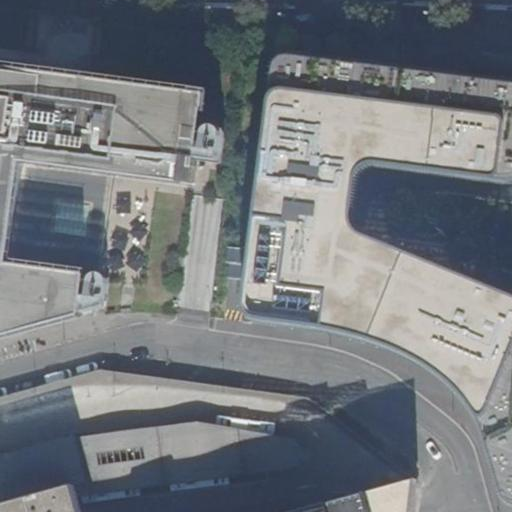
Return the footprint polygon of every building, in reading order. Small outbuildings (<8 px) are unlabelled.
[(246,63),(249,42),(234,40),(231,61),(246,63)] [(274,66),(270,75),(246,305),(245,308),(246,311),(247,313),(248,316),(251,317),(252,318),(255,319),(273,320),(289,322),(312,326),(338,332),(359,337),(382,344),(398,349),(412,355),(424,362),(437,370),(443,375),(456,387),(464,398),(471,407),(478,417),(485,429),(490,440),(494,450),(499,467),(504,495),(505,498),(508,501),(510,504),(511,504),(511,293),(357,237),(351,233),(348,228),(347,219),(350,185),(352,179),(355,174),(358,171),(363,168),(371,167),(498,183),(504,184),(511,184),(511,82),(291,58),(282,59),(274,66)] [(0,339),(2,339),(1,337),(27,330),(27,332),(30,331),(30,330),(53,324),(53,325),(55,325),(84,317),(85,308),(93,312),(100,313),(105,309),(109,300),(109,279),(107,276),(104,273),(117,173),(129,175),(128,176),(133,177),(133,175),(156,178),(156,181),(159,181),(160,179),(183,182),(183,185),(196,186),(206,113),(208,99),(193,97),(193,99),(169,96),(169,94),(166,94),(165,95),(143,92),(143,91),(139,90),(139,92),(116,88),(116,87),(112,86),(112,88),(104,87),(89,85),(89,82),(85,82),(85,84),(62,81),(62,79),(59,79),(59,80),(35,77),(35,75),(34,75),(32,75),(32,76),(9,74),(9,71),(6,71),(6,72),(0,71),(0,339)] [(0,511),(0,506),(76,486),(80,499),(305,470),(301,441),(200,423),(78,438),(77,436),(0,457),(0,511)] [(347,501),(361,511),(412,511),(415,481),(407,483),(382,491),(356,498),(347,501)] [(83,511),(80,499),(76,486),(0,506),(0,511),(83,511)] [(361,511),(347,501),(308,511),(300,511),(299,509),(271,511),(361,511)]
